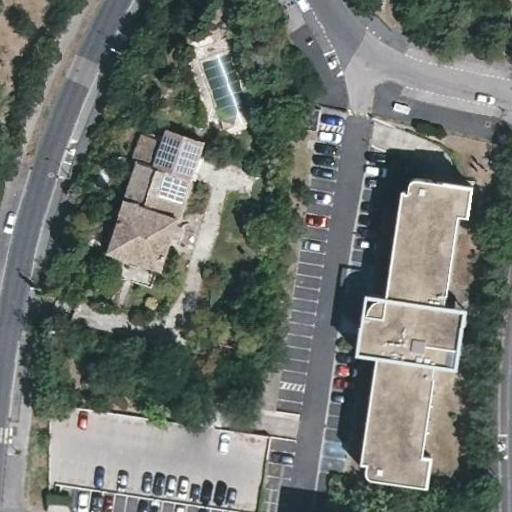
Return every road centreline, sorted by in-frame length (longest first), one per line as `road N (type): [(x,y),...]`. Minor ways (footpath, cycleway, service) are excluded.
road 1 (residential): [(119,0),(56,141),(0,355)]
road 2 (residential): [(326,0),(352,38),(394,63),(511,91)]
